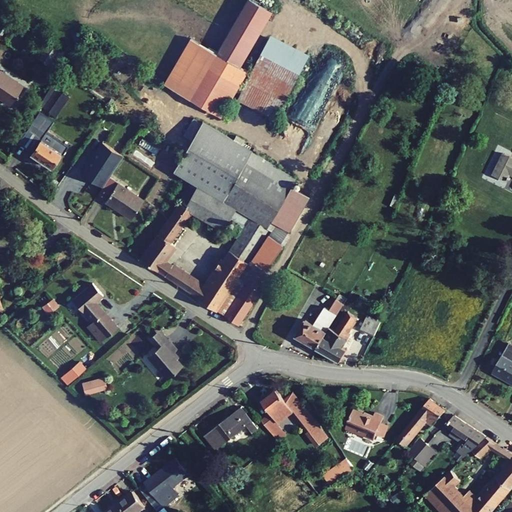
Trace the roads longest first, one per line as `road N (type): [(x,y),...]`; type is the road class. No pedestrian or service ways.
road 1 (residential): [(0,170),(270,358)]
road 2 (track): [(241,338),(396,54)]
road 3 (residential): [(60,511),(237,374),(270,358)]
road 4 (residential): [(270,358),(316,371),(420,380),(511,436)]
road 5 (track): [(316,198),(304,172),(154,96)]
road 6 (track): [(363,113),(355,54),(337,40),(275,24)]
